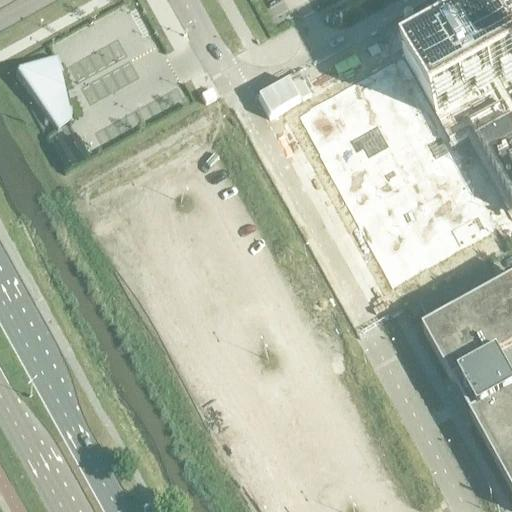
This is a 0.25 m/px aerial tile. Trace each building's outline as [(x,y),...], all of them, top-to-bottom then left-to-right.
[(511,0),(404,58),(499,231),(511,224),(511,0)] [(403,58),(296,116),(390,290),(499,231),(403,58)] [(16,79),(57,134),(58,133),(54,128),(64,121),(60,102),(58,102),(56,93),(58,93),(54,74),(50,63),(57,60),(56,59),(17,74),(16,75),(16,76),(15,76),(15,77),(15,78),(16,79)] [(179,121),(82,176),(209,399),(325,334),(282,258),(263,269),(179,121)] [(511,286),(424,336),(454,389),(462,385),(479,417),(471,421),(511,494),(511,286)] [(300,458),(256,483),(272,511),(426,511),(345,369),(273,410),(300,458)]
